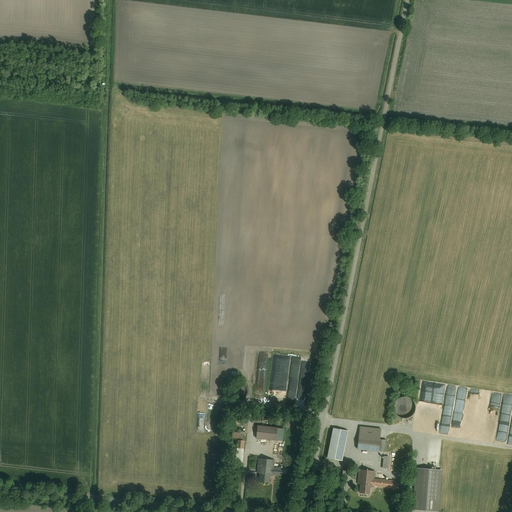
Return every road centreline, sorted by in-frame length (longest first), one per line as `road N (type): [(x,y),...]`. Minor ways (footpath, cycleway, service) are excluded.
road 1 (unclassified): [(306,511),(406,0)]
road 2 (unclassified): [(0,483),(247,511)]
